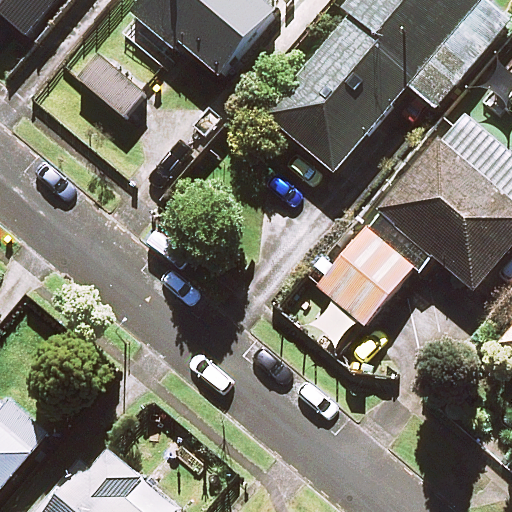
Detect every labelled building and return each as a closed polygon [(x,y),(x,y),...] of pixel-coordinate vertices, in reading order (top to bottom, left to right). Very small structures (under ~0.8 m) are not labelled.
[(0,0),(0,16),(35,46),(74,0),(0,0)] [(180,48),(221,81),(274,17),(254,0),(144,0),(132,16),(176,53),(180,48)] [(510,25),(480,0),(355,0),(342,16),(350,22),(268,119),(335,176),(409,89),(436,111),(510,25)] [(147,95),(104,60),(83,85),(126,120),(147,95)] [(511,154),(510,156),(461,115),(317,288),(365,329),(427,255),(475,295),(511,249),(511,154)] [(511,334),(501,348),(511,358),(511,334)] [(0,494),(53,433),(15,401),(0,418),(0,494)] [(176,511),(100,448),(46,511),(176,511)]
